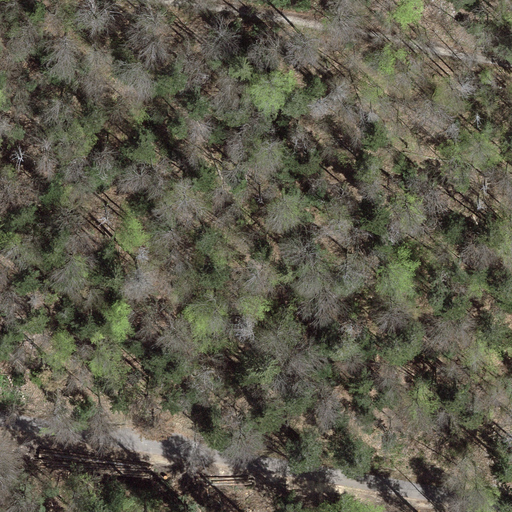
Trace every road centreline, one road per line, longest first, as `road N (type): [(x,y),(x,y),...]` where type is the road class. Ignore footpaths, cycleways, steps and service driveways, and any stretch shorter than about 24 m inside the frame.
road 1 (unclassified): [(474,511),(270,458),(0,426)]
road 2 (track): [(511,49),(183,0)]
